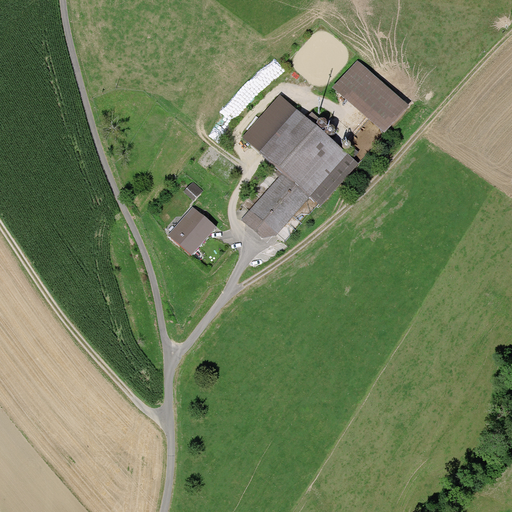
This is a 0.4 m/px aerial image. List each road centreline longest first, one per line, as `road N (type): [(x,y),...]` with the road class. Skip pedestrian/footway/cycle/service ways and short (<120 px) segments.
road 1 (residential): [(63,0),(84,104),(139,233),(172,362),(176,435),(163,511)]
road 2 (track): [(0,225),(110,375),(176,435)]
